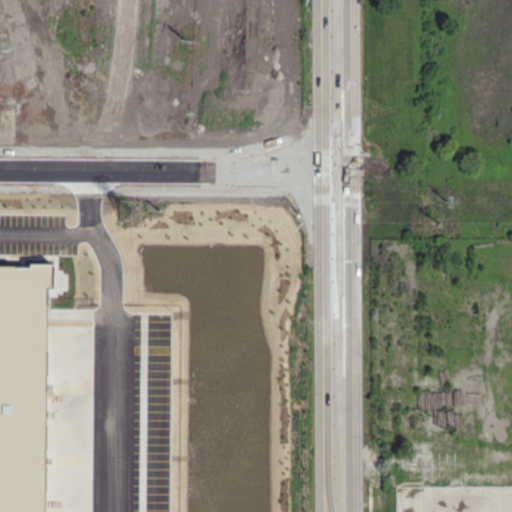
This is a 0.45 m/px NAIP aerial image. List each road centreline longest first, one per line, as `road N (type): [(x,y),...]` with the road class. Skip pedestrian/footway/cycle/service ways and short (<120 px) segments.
road 1 (secondary): [(335,0),(336,511)]
road 2 (tertiary): [(336,166),(0,167)]
